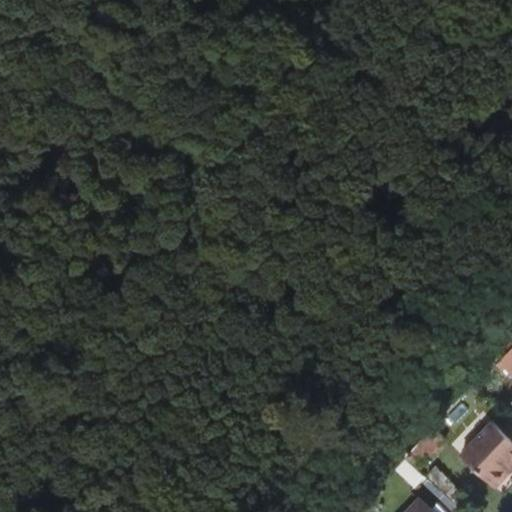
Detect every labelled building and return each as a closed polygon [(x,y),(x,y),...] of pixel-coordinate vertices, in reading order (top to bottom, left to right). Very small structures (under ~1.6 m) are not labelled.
[(511,374),(511,352),(501,364),(511,375),(511,374)] [(511,438),(496,423),(465,456),(498,487),(511,472),(511,471),(508,469),(511,464),(511,438)] [(419,467),(447,437),(435,426),(407,456),(409,457),(419,467)] [(419,467),(409,457),(400,467),(419,485),(428,475),(419,467)] [(433,511),(424,503),(415,511),(433,511)]
